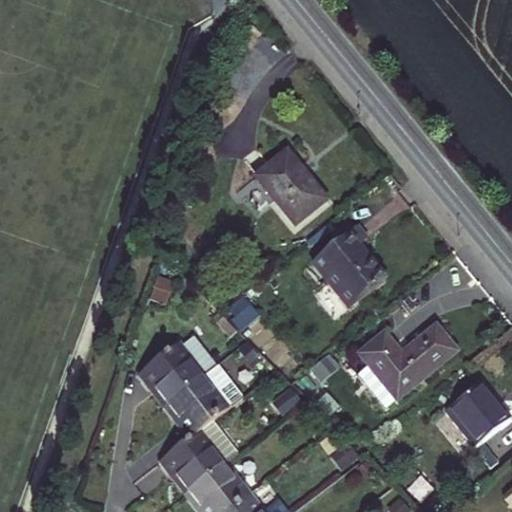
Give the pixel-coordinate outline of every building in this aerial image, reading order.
[(323,198),(285,150),(255,173),(294,221),(323,198)] [(364,242),(354,229),(314,260),(351,306),(386,279),(360,245),(364,242)] [(218,314),(229,334),(256,320),(246,300),(218,314)] [(382,335),(359,353),(397,401),(454,355),(433,329),(399,355),(382,335)] [(132,386),(157,415),(208,374),(211,371),(191,345),(174,358),(169,352),(132,386)] [(208,374),(157,415),(183,446),(204,429),(235,405),(208,374)] [(502,418),(475,383),(442,408),(469,443),(502,418)] [(183,446),(154,470),(180,501),(220,469),(231,461),(204,429),(183,446)] [(220,469),(180,501),(188,511),(230,511),(246,500),(220,469)] [(256,511),(246,500),(230,511),(256,511)]
